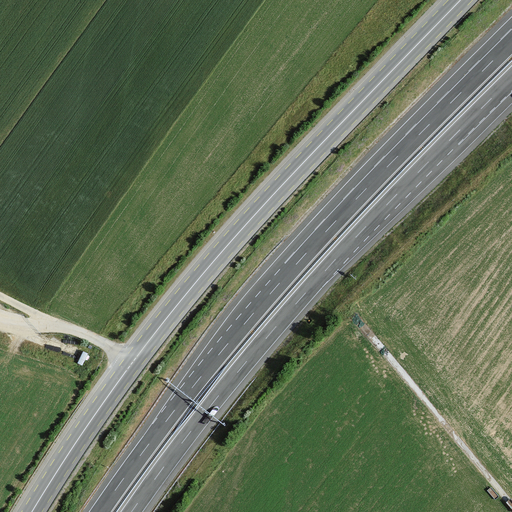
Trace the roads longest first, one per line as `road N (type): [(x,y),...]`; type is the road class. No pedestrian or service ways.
road 1 (primary): [(460,0),(203,273),(91,419),(32,511)]
road 2 (motorway): [(511,41),(300,257),(99,511)]
road 3 (motorway): [(132,511),(277,325),(507,83)]
road 4 (track): [(511,504),(385,351)]
road 5 (track): [(0,295),(131,365)]
